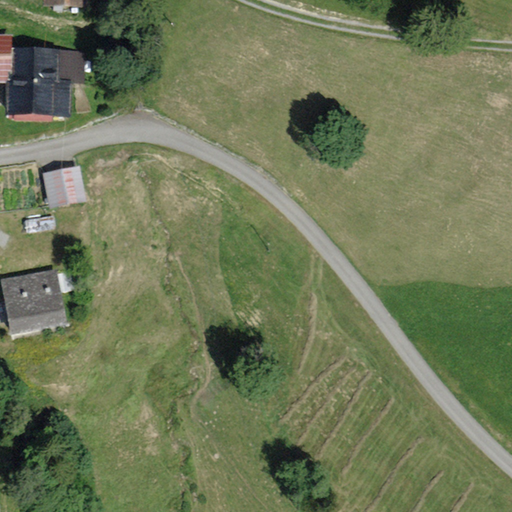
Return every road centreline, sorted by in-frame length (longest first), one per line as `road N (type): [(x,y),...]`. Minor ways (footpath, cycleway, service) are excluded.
road 1 (unclassified): [(0,158),(127,131),(192,146),(251,179),(288,210),(511,469)]
road 2 (track): [(257,0),(369,30),(511,46)]
